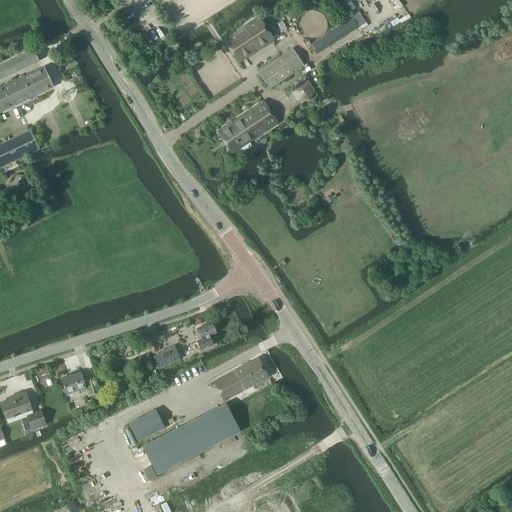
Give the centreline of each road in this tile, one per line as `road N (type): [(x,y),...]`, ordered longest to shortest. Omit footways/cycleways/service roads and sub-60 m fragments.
road 1 (tertiary): [(236,247),(71,0)]
road 2 (tertiary): [(411,511),(253,269)]
road 3 (tertiary): [(0,367),(194,302),(253,269)]
